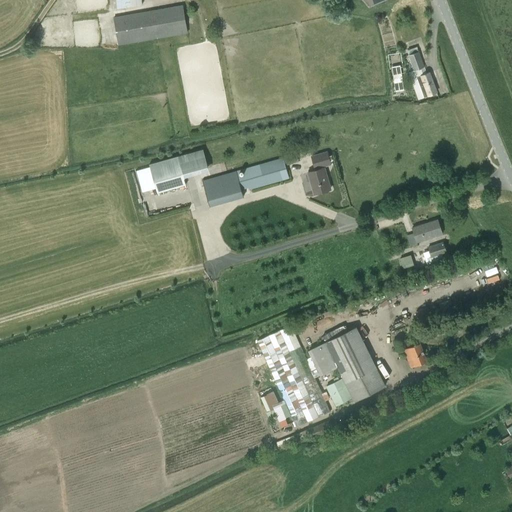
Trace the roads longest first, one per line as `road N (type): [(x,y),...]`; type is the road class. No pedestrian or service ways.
road 1 (unknown): [(511,332),(311,427)]
road 2 (tertiary): [(511,186),(438,0)]
